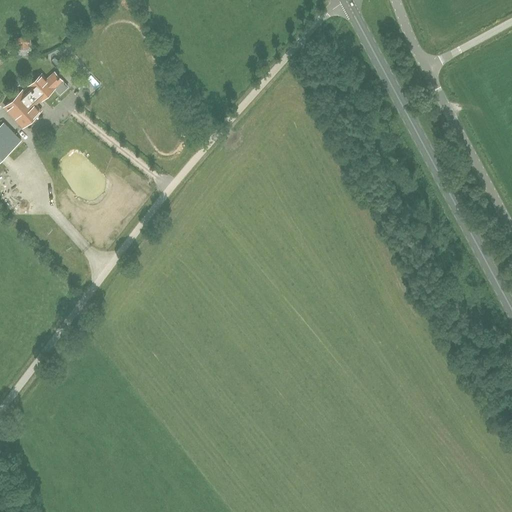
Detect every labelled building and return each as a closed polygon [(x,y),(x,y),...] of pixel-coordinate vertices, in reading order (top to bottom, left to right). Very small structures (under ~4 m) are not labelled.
[(31,48),(30,37),(18,37),(19,49),(31,48)] [(55,87),(54,87),(62,80),(55,72),(47,79),(41,73),(22,91),(23,92),(6,108),(25,128),(43,111),(33,100),(38,95),(42,99),(55,87)] [(90,95),(94,103),(105,98),(101,90),(90,95)] [(0,160),(21,140),(4,123),(0,126),(0,160)] [(52,136),(59,131),(55,127),(49,132),(52,136)] [(23,155),(16,157),(18,165),(25,164),(23,155)]
